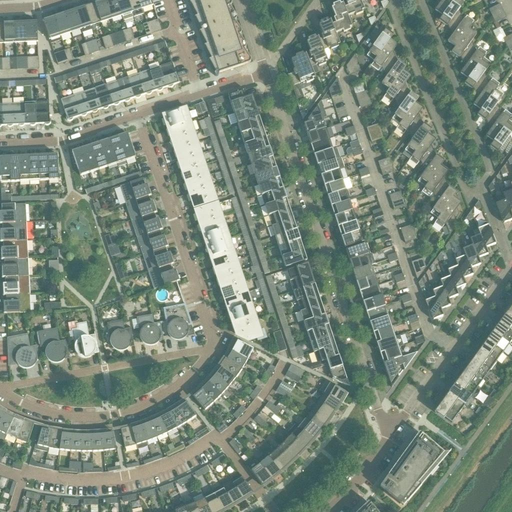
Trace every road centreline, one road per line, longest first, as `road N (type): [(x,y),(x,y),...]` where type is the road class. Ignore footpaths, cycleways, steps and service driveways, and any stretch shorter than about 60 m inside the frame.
road 1 (residential): [(391,432),(377,414),(264,72)]
road 2 (residential): [(452,350),(427,326),(339,71)]
road 3 (residential): [(214,348),(137,115)]
road 4 (residential): [(214,348),(181,387),(113,415),(57,415),(0,393)]
road 5 (residential): [(0,390),(214,348)]
road 6 (residential): [(217,439),(124,477),(23,476)]
road 7 (residential): [(0,142),(73,136),(137,115)]
road 8 (residential): [(57,72),(172,34)]
